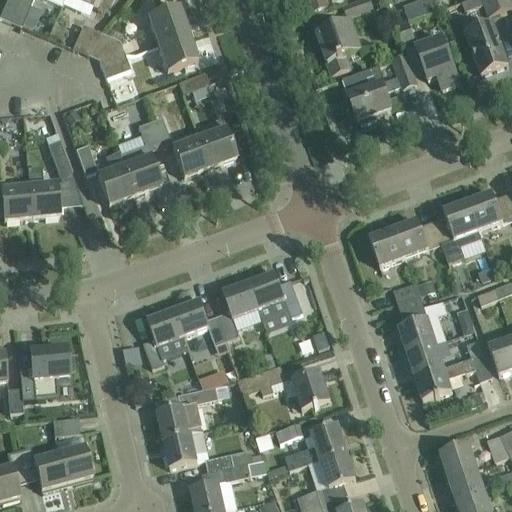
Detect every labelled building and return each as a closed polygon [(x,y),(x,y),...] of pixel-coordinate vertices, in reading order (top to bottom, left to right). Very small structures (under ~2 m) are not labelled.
[(0,23),(9,27),(21,0),(7,0),(0,18),(0,23)] [(21,0),(9,27),(21,32),(33,38),(42,16),(30,11),(35,0),(21,0)] [(39,0),(39,1),(61,10),(62,9),(66,0),(39,0)] [(68,0),(93,11),(97,0),(68,0)] [(302,0),(305,6),(307,6),(312,19),(331,12),(326,0),(302,0)] [(420,0),(421,4),(427,19),(439,15),(433,0),(420,0)] [(481,0),(477,2),(461,8),(465,17),(485,9),(481,0)] [(494,0),(482,0),(481,0),(485,9),(490,23),(501,18),(494,0)] [(511,7),(509,0),(494,0),(501,18),(511,14),(511,7)] [(349,24),(374,15),(370,3),(344,12),(349,24)] [(158,50),(188,40),(179,12),(148,23),(158,50)] [(351,74),(346,62),(361,56),(351,27),(317,39),(328,68),(332,81),(351,74)] [(405,54),(417,49),(409,27),(396,32),(405,54)] [(483,81),(509,71),(493,30),(467,39),(483,81)] [(87,61),(98,38),(82,31),(72,54),(87,61)] [(98,38),(87,61),(99,66),(123,57),(120,47),(98,38)] [(198,66),(188,40),(158,50),(167,77),(198,66)] [(443,96),(460,90),(443,44),(417,54),(429,87),(439,83),(443,96)] [(130,75),(123,57),(99,66),(105,84),(130,75)] [(358,81),(344,86),(349,100),(359,127),(361,127),(363,130),(376,125),(375,122),(392,115),(391,113),(388,104),(386,99),(403,93),(404,96),(418,91),(407,62),(394,67),(400,82),(386,87),(381,73),(358,81)] [(182,101),(208,92),(204,79),(177,88),(182,101)] [(464,91),(442,97),(448,119),(470,113),(464,91)] [(403,99),(388,104),(391,113),(406,108),(403,99)] [(131,113),(118,113),(118,137),(132,136),(131,113)] [(70,130),(79,123),(74,116),(64,123),(70,130)] [(29,136),(54,133),(53,120),(27,123),(29,136)] [(162,124),(150,128),(160,154),(171,150),(162,124)] [(222,127),(196,137),(198,144),(210,174),(236,165),(225,135),(222,127)] [(150,128),(138,132),(145,152),(148,158),(160,154),(150,128)] [(61,188),(73,183),(56,138),(44,143),(47,150),(61,188)] [(210,174),(198,144),(172,154),(183,184),(210,174)] [(87,150),(75,155),(84,181),(97,176),(87,150)] [(145,152),(120,161),(135,201),(161,192),(150,162),(148,158),(145,152)] [(135,201),(120,161),(118,156),(105,161),(111,176),(97,181),(108,211),(135,201)] [(40,173),(26,174),(28,192),(31,224),(59,222),(56,190),(41,191),(40,173)] [(31,224),(28,192),(1,195),(0,181),(0,218),(3,218),(4,227),(31,224)] [(78,186),(65,188),(68,205),(81,202),(78,186)] [(493,199),(468,208),(479,238),(504,229),(503,229),(511,225),(511,213),(507,201),(495,205),(493,199)] [(446,223),(433,228),(442,251),(449,270),(465,264),(461,253),(482,246),(479,238),(468,208),(444,217),(446,223)] [(418,226),(393,236),(404,265),(430,256),(430,255),(442,251),(433,228),(421,233),(418,226)] [(404,265),(393,236),(369,244),(380,274),(404,265)] [(511,264),(496,270),(499,280),(511,275),(511,264)] [(275,280),(249,289),(259,316),(264,328),(288,319),(290,324),(303,319),(293,295),(282,299),(275,280)] [(431,285),(416,290),(420,301),(435,296),(431,285)] [(511,289),(511,288),(495,295),(499,305),(511,300),(511,289)] [(229,318),(219,322),(228,347),(240,342),(234,326),(259,316),(249,289),(222,299),(229,318)] [(420,302),(420,301),(416,290),(394,297),(398,309),(420,302)] [(499,305),(495,295),(478,302),(482,312),(499,305)] [(420,302),(398,309),(401,321),(424,313),(420,302)] [(200,307),(174,317),(184,344),(209,334),(215,352),(228,347),(219,322),(207,326),(200,307)] [(446,346),(437,321),(446,318),(448,318),(444,307),(424,313),(401,321),(405,332),(399,334),(407,359),(436,350),(446,346)] [(468,316),(459,319),(466,340),(475,337),(468,316)] [(154,346),(143,350),(152,375),(164,370),(163,365),(188,356),(184,344),(174,317),(147,327),(154,346)] [(324,337),(313,341),(318,356),(329,352),(324,337)] [(511,377),(511,345),(488,354),(499,382),(511,377)] [(472,366),(484,362),(478,347),(466,351),(471,365),(472,366)] [(444,374),(436,350),(407,359),(415,383),(444,374)] [(29,358),(17,359),(20,395),(21,406),(33,405),(33,402),(57,400),(56,385),(69,383),(66,353),(29,356),(29,358)] [(141,367),(137,358),(128,361),(131,370),(141,367)] [(274,360),(255,366),(260,379),(278,372),(274,360)] [(471,365),(444,374),(415,383),(423,408),(452,399),(447,385),(465,379),(469,378),(473,391),(480,389),(492,384),(484,362),(472,366),(471,365)] [(321,378),(292,388),(291,385),(285,387),(280,373),(255,382),(238,387),(242,401),(260,395),(262,401),(273,398),(282,395),(285,396),(287,403),(296,400),(302,416),(330,407),(321,378)] [(181,413),(158,419),(164,447),(204,438),(205,438),(199,411),(219,407),(218,406),(231,403),(229,391),(216,393),(190,399),(179,401),(181,413)] [(8,420),(22,419),(20,395),(6,396),(8,420)] [(479,398),(470,401),(471,404),(473,413),(483,410),(479,398)] [(451,408),(438,412),(441,423),(473,413),(471,404),(455,409),(451,408)] [(54,443),(79,440),(78,424),(52,426),(54,443)] [(269,483),(320,467),(347,458),(338,430),(311,439),(316,454),(286,463),(288,471),(267,477),(268,480),(269,483)] [(280,450),(303,442),(299,430),(276,438),(280,450)] [(506,455),(511,451),(511,437),(500,443),(506,455)] [(204,438),(164,447),(170,476),(198,469),(206,467),(210,466),(204,438)] [(506,455),(500,443),(488,446),(494,469),(510,464),(506,455)] [(448,485),(477,475),(469,450),(440,460),(448,485)] [(30,453),(18,456),(27,489),(38,486),(42,499),(59,494),(59,492),(66,490),(58,460),(34,466),(30,453)] [(83,453),(58,460),(66,490),(74,488),(75,490),(92,485),(83,453)] [(10,472),(0,474),(0,507),(1,507),(2,510),(19,505),(15,492),(27,489),(18,456),(7,459),(10,472)] [(252,457),(210,466),(206,467),(208,479),(225,476),(234,474),(249,470),(264,467),(261,459),(253,461),(252,457)] [(320,467),(309,470),(318,497),(321,496),(329,494),(329,495),(356,486),(347,458),(320,467)] [(234,474),(225,476),(227,488),(228,489),(232,488),(252,483),(268,480),(267,477),(264,467),(249,470),(234,474)] [(485,499),(477,475),(448,485),(456,509),(485,499)] [(502,494),(511,490),(511,478),(498,483),(502,494)] [(205,493),(192,496),(195,511),(237,511),(235,503),(226,506),(225,505),(222,489),(205,493)] [(300,511),(312,511),(325,508),(321,496),(298,504),(300,511)] [(489,511),(485,499),(456,509),(457,511),(489,511)]
